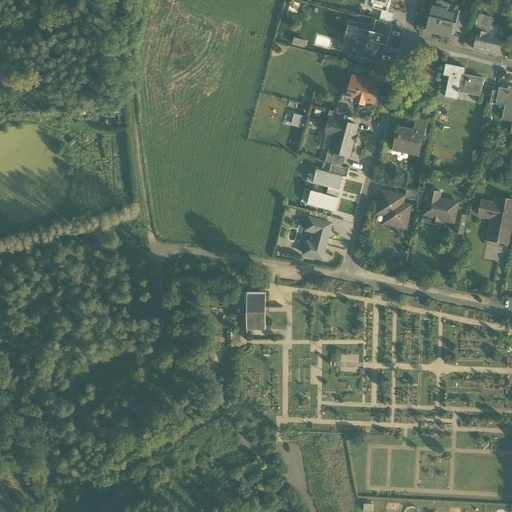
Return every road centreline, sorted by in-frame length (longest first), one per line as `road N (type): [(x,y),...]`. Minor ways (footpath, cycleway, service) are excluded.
road 1 (residential): [(511,313),(345,276),(406,37)]
road 2 (track): [(150,244),(129,47),(142,0)]
road 3 (track): [(150,244),(345,276)]
road 4 (track): [(221,410),(179,354),(150,244)]
road 5 (track): [(306,496),(221,410)]
